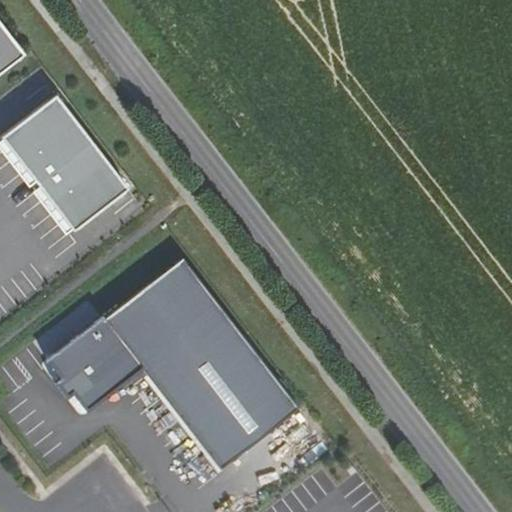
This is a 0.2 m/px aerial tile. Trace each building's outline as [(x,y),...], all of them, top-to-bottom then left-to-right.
[(0,72),(28,51),(0,15),(0,72)] [(125,188),(53,95),(0,135),(0,137),(71,230),(125,188)] [(219,468),(299,407),(183,257),(103,318),(102,316),(47,358),(60,375),(53,381),(67,398),(73,393),(87,410),(141,368),(219,468)] [(77,306),(29,344),(41,359),(89,321),(77,306)] [(233,511),(238,508),(230,498),(213,511),(233,511)]
